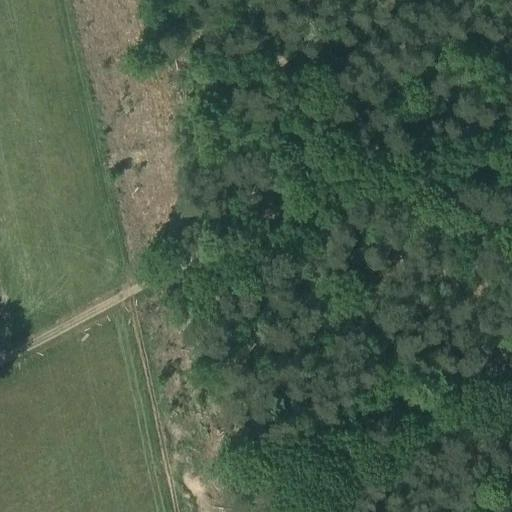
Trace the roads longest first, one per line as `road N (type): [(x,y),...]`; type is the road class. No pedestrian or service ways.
road 1 (track): [(356,158),(0,356)]
road 2 (track): [(511,111),(435,123),(356,158)]
